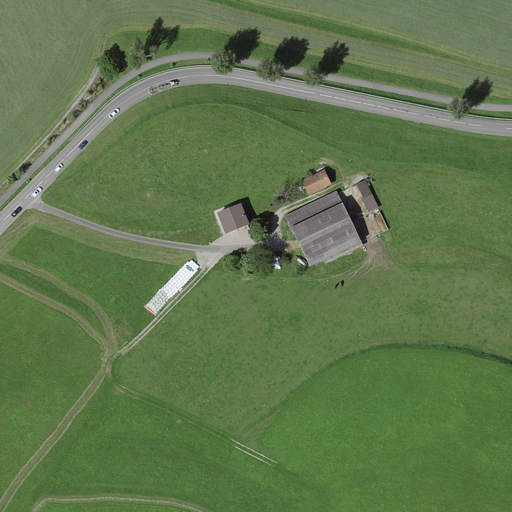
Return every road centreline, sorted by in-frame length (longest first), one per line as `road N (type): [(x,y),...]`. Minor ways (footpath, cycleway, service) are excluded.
road 1 (tertiary): [(0,225),(112,111),(176,78),(244,80),(511,129)]
road 2 (track): [(299,478),(120,393),(108,368),(222,250)]
road 3 (track): [(0,186),(93,78),(108,0)]
